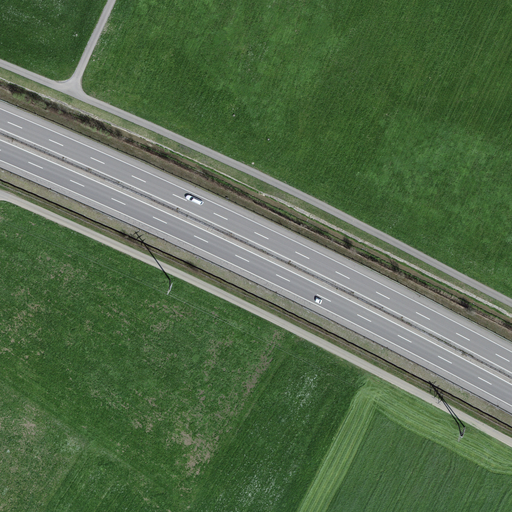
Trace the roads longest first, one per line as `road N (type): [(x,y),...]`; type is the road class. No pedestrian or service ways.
road 1 (track): [(511,444),(227,296),(0,194)]
road 2 (motorway): [(0,150),(251,263),(511,395)]
road 3 (motorway): [(511,362),(266,237),(0,118)]
road 4 (track): [(0,58),(70,84),(511,300)]
